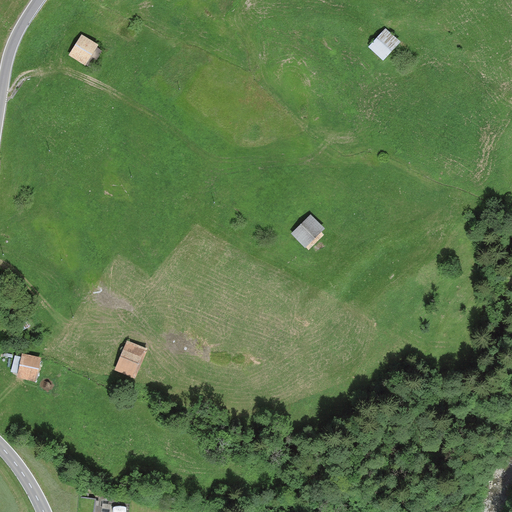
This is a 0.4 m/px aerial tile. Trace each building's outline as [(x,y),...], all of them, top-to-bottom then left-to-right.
[(386,28),(369,46),(383,60),(401,42),(386,28)] [(93,45),(82,37),(69,55),(81,63),(83,60),(88,64),(96,52),(91,48),(93,45)] [(310,214),(291,233),(305,247),(324,229),(310,214)] [(126,341),(114,370),(134,378),(146,349),(126,341)] [(15,356),(11,371),(18,373),(17,377),(35,381),(40,358),(22,354),(22,357),(15,356)] [(91,511),(94,497),(78,495),(76,511),(91,511)]
